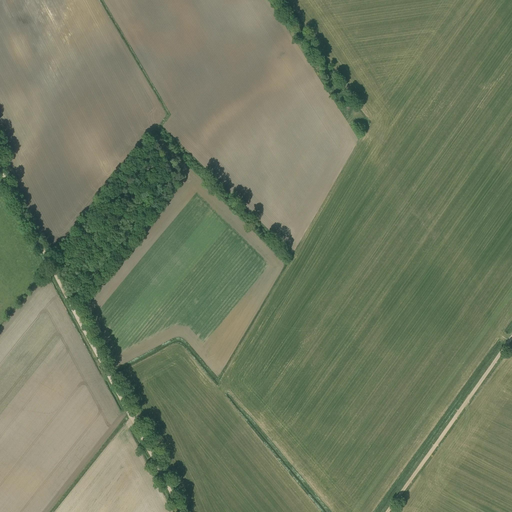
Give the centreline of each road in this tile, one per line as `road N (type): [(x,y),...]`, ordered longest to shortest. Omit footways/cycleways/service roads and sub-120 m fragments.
road 1 (track): [(184,511),(0,168)]
road 2 (track): [(387,511),(511,338)]
road 3 (track): [(283,0),(363,121)]
